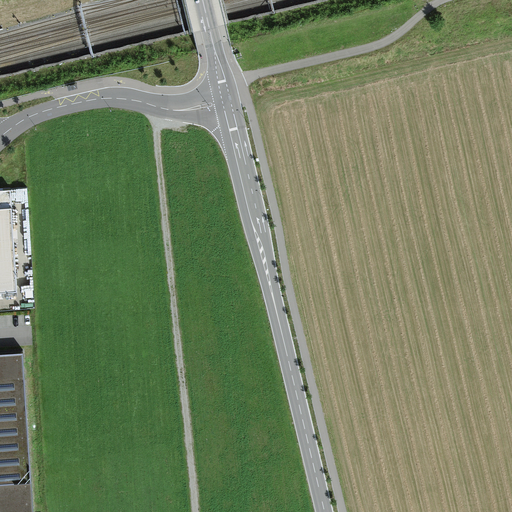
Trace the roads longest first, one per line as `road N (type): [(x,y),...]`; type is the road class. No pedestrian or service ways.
road 1 (primary): [(226,101),(324,511)]
road 2 (track): [(157,107),(196,511)]
road 3 (unclassified): [(226,101),(170,110),(94,99),(38,112),(0,137)]
